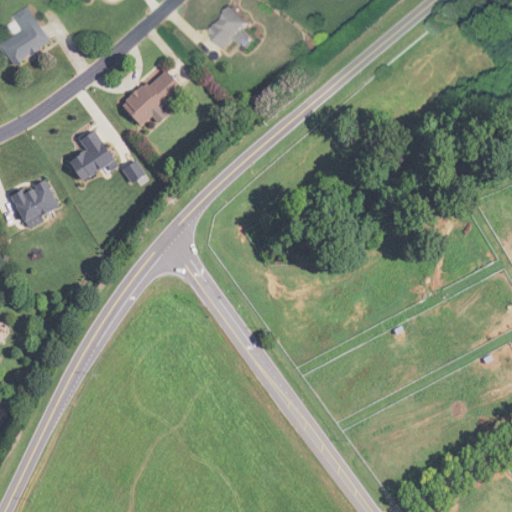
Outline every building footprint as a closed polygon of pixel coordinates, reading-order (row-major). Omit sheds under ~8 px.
[(261,23),(245,5),(217,32),(234,50),(261,23)] [(6,43),(17,64),(57,43),(38,7),(17,17),(25,33),(6,43)] [(148,125),(190,88),(172,66),(130,103),(148,125)] [(91,151),(74,160),(85,181),(121,162),(105,129),(85,139),(91,151)] [(63,209),(52,180),(17,194),(31,228),(48,221),(46,216),(63,209)] [(458,399),(497,381),(487,359),(448,377),(458,399)]
